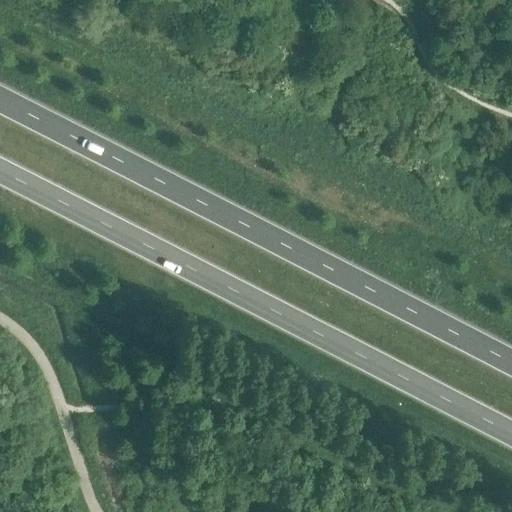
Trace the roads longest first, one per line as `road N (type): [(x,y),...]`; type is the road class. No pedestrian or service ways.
road 1 (trunk): [(511,362),(0,99)]
road 2 (trunk): [(0,170),(511,431)]
